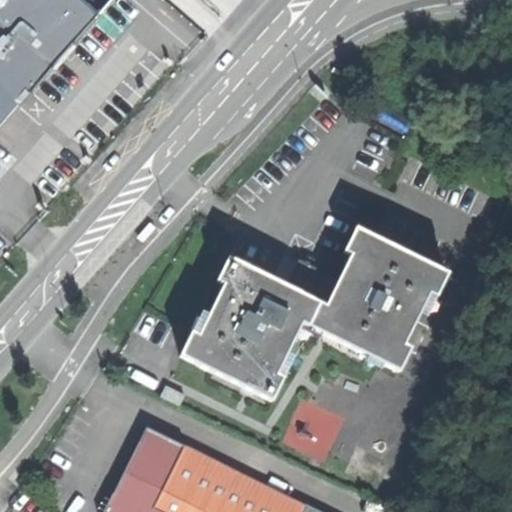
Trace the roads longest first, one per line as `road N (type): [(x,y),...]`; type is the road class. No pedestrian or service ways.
road 1 (secondary): [(0,365),(295,46)]
road 2 (secondary): [(279,0),(0,318)]
